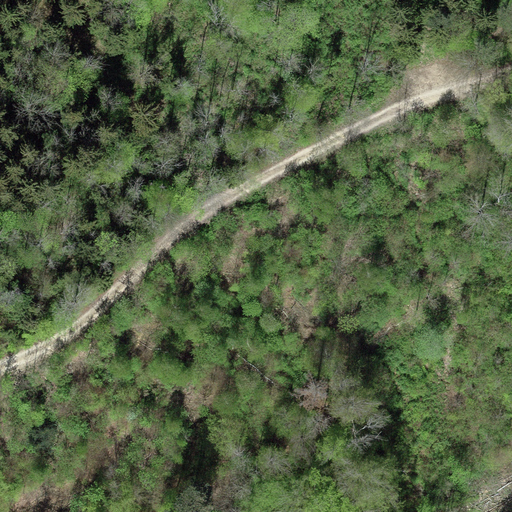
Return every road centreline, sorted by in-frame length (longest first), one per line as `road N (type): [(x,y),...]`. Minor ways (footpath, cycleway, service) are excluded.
road 1 (track): [(0,365),(90,313),(215,199),(398,107),(511,72)]
road 2 (track): [(211,0),(129,56),(0,166)]
